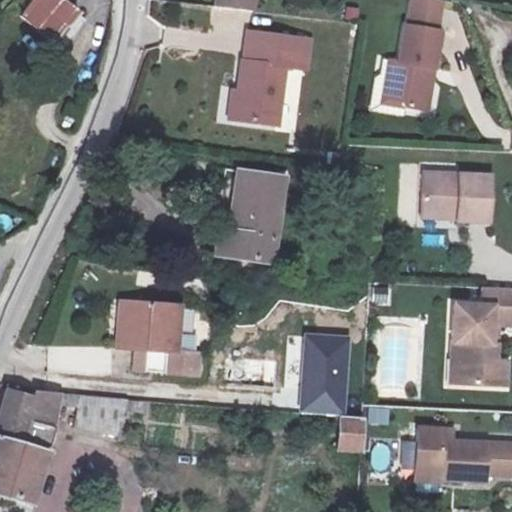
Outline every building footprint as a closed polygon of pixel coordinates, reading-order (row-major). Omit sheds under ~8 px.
[(46,0),(0,0),(0,3),(31,27),(46,0)] [(217,0),(217,5),(245,10),(249,0),(217,0)] [(421,105),(432,24),(390,19),(385,53),(371,52),(365,97),(421,105)] [(69,75),(81,29),(65,24),(56,45),(50,41),(42,56),(69,75)] [(220,119),(268,126),(277,69),(293,71),(299,42),(236,32),(220,119)] [(474,71),(442,74),(443,92),(475,91),(474,71)] [(258,255),(268,165),(226,161),(219,224),(209,223),(206,249),(258,255)] [(494,171),(419,164),(415,207),(460,210),(459,222),(487,224),(494,171)] [(414,218),(459,222),(460,210),(415,207),(414,218)] [(511,289),(466,286),(463,309),(439,307),(431,383),(485,388),(487,367),(473,368),(475,339),(507,342),(511,289)] [(115,345),(118,299),(103,298),(100,345),(115,345)] [(168,303),(118,299),(115,345),(120,346),(145,348),(144,369),(179,371),(180,347),(166,346),(168,303)] [(145,348),(120,346),(119,367),(144,369),(145,348)] [(56,385),(3,382),(0,389),(0,491),(23,498),(56,385)] [(118,388),(65,386),(62,419),(113,424),(117,391),(118,388)] [(330,386),(328,405),(351,406),(352,391),(352,387),(330,386)] [(128,401),(126,415),(147,417),(149,404),(128,401)] [(348,458),(351,406),(328,405),(324,404),(320,441),(329,442),(328,456),(348,458)] [(386,426),(388,411),(370,408),(368,423),(386,426)] [(426,422),(396,419),(391,462),(423,465),(422,475),(469,480),(469,465),(497,467),(500,447),(426,437),(426,422)] [(390,470),(422,475),(423,465),(391,462),(390,470)] [(511,475),(490,473),(487,493),(511,495),(511,475)]
